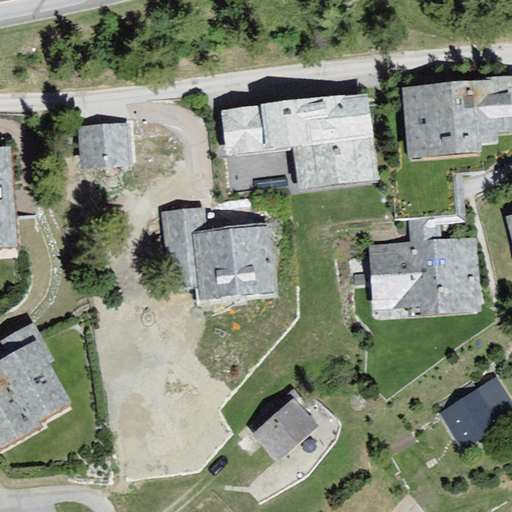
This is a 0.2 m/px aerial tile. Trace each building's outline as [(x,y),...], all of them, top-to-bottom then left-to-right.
[(511,78),(391,87),(397,164),(467,159),(466,148),(494,146),(494,137),(511,135),(511,78)] [(257,94),(205,97),(208,155),(275,151),(276,170),(378,164),(373,86),(283,91),(284,109),(258,110),(257,94)] [(121,124),(71,128),(75,178),(125,174),(121,124)] [(0,257),(11,257),(6,153),(0,153),(0,257)] [(201,206),(151,210),(156,263),(194,260),(198,302),(270,295),(266,248),(255,249),(254,230),(204,235),(201,206)] [(511,216),(496,221),(506,281),(511,279),(511,216)] [(363,246),(365,327),(479,323),(476,238),(437,239),(437,221),(404,222),(405,245),(363,246)] [(0,338),(0,450),(68,410),(42,368),(53,361),(29,321),(0,338)] [(432,419),(460,461),(511,426),(511,406),(493,378),(432,419)] [(245,439),(269,469),(315,433),(292,403),(245,439)]
